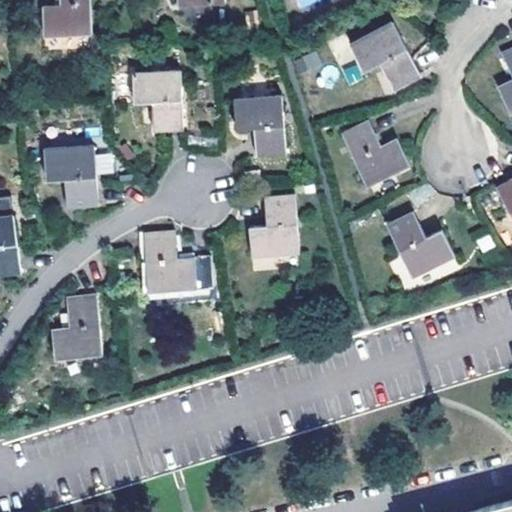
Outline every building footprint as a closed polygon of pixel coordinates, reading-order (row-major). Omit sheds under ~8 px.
[(21,4),(23,36),(72,33),(70,0),(37,0),(38,4),(21,4)] [(209,13),(207,0),(201,0),(176,2),(178,16),(209,13)] [(365,53),(380,79),(406,66),(376,13),(333,37),(347,62),(365,53)] [(483,80),(497,107),(511,100),(511,34),(486,47),(499,72),(483,80)] [(295,58),(299,74),(322,68),(318,52),(295,58)] [(132,98),(134,129),(165,128),(162,68),(114,70),(116,98),(132,98)] [(235,125),(236,153),(266,152),(264,93),(217,94),(217,125),(235,125)] [(393,159),(381,135),(365,143),(352,117),(324,132),(350,181),(393,159)] [(45,176),(47,205),(77,203),(73,142),(24,146),(26,177),(45,176)] [(95,154),(95,174),(112,173),(111,154),(95,154)] [(511,232),(511,177),(505,165),(480,179),(509,234),(511,232)] [(232,226),(234,253),(283,250),(279,191),(249,193),(252,225),(232,226)] [(440,253),(427,225),(411,232),(398,208),(371,222),(398,274),(440,253)] [(0,272),(20,270),(13,212),(0,213),(0,272)] [(195,258),(175,260),(157,262),(154,230),(125,233),(131,294),(179,289),(198,286),(195,258)] [(33,331),(36,360),(83,354),(77,294),(46,298),(48,318),(39,318),(40,330),(33,331)] [(511,511),(511,497),(455,511),(511,511)]
